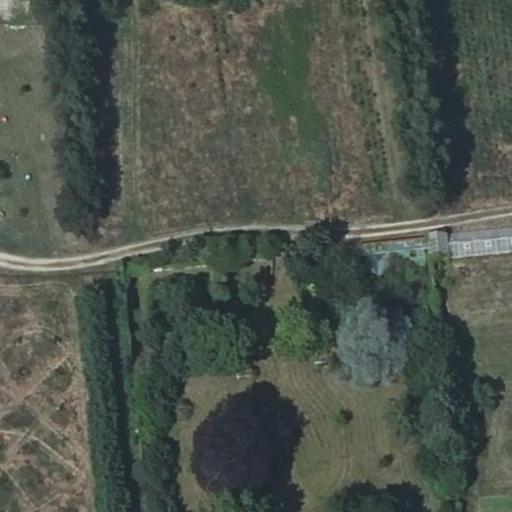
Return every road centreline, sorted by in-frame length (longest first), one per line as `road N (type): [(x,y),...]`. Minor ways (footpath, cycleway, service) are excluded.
road 1 (track): [(0,254),(105,256),(511,212)]
road 2 (track): [(0,87),(47,258)]
